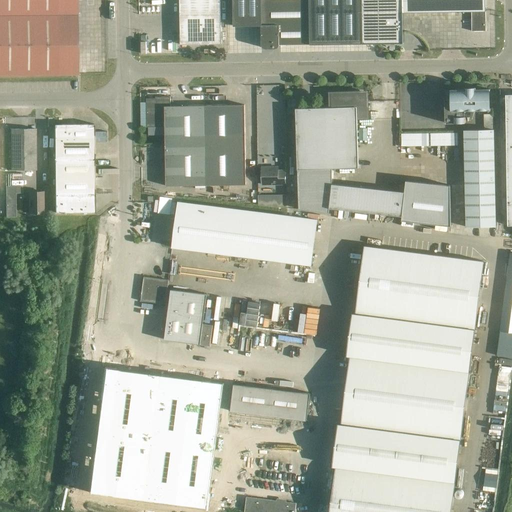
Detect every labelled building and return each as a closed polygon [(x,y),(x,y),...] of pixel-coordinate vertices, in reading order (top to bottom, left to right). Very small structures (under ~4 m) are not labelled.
[(0,0),(0,75),(77,74),(78,74),(77,0),(0,0)] [(220,0),(179,0),(180,44),(221,44),(220,0)] [(233,0),(234,25),(261,25),(262,45),(262,47),(264,48),(266,49),(276,48),(278,48),(279,46),(279,44),(310,44),(310,34),(309,0),(233,0)] [(309,0),(310,34),(310,44),(363,43),(403,43),(403,12),(457,12),(469,11),(471,11),(472,31),(486,31),(485,0),(309,0)] [(80,55),(80,71),(104,71),(104,55),(80,55)] [(445,98),(445,123),(465,122),(465,110),(490,109),(489,90),(490,90),(490,89),(477,90),(477,87),(466,87),(466,90),(451,90),(451,91),(452,98),(445,98)] [(331,107),(296,108),(299,209),(329,213),(329,208),(402,216),(402,220),(451,226),(450,185),(406,180),(405,192),(332,184),(332,168),(359,168),(357,118),(368,117),(368,106),(367,92),(330,93),(331,107)] [(171,106),(170,97),(155,97),(155,100),(148,102),(146,102),(147,127),(165,127),(166,186),(206,185),(205,105),(171,106)] [(205,105),(206,185),(246,185),(245,105),(205,105)] [(484,130),(463,130),(465,227),(496,227),(493,114),(483,114),(484,130)] [(74,142),(74,124),(54,124),(54,142),(74,142)] [(74,142),(94,142),(94,124),(74,124),(74,142)] [(10,129),(11,170),(36,170),(36,129),(10,129)] [(74,142),(54,142),(55,160),(94,159),(94,142),(74,142)] [(95,177),(94,159),(55,160),(55,177),(95,177)] [(278,167),(261,168),(262,184),(286,184),(286,171),(278,171),(278,167)] [(95,177),(55,177),(55,195),(95,195),(95,177)] [(22,186),(5,186),(6,217),(16,217),(16,193),(22,193),(22,186)] [(42,192),(29,193),(29,212),(42,212),(42,192)] [(95,195),(55,195),(55,213),(95,212),(95,195)] [(272,195),(258,195),(258,205),(287,208),(287,195),(272,195)] [(318,220),(178,202),(173,242),(312,260),(318,220)] [(475,328),(484,262),(364,246),(355,313),(475,328)] [(168,280),(154,278),(144,276),(141,301),(165,304),(166,302),(169,302),(165,340),(210,345),(213,325),(203,323),(207,294),(171,289),(171,290),(167,290),(168,280)] [(352,312),(347,356),(350,356),(470,372),(475,328),(355,313),(352,312)] [(350,356),(341,423),(461,439),(470,372),(350,356)] [(106,367),(88,492),(208,508),(224,382),(106,367)] [(234,384),(231,411),(307,421),(310,393),(234,384)] [(338,423),(332,467),(336,467),(455,483),(461,439),(341,423),(338,423)] [(336,467),(329,511),(451,511),(455,483),(336,467)] [(244,511),(294,511),(296,503),(286,502),(286,499),(277,498),(276,500),(246,497),(244,511)]
